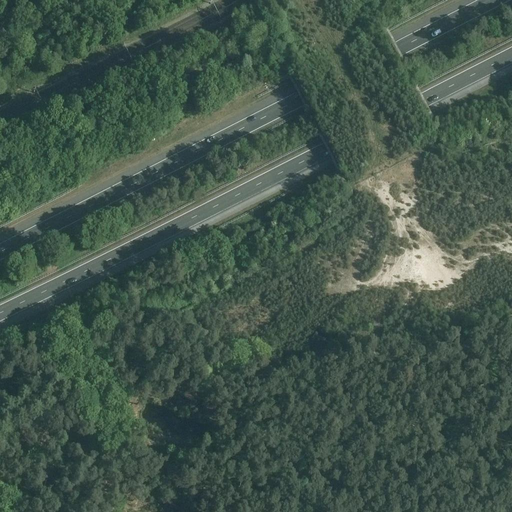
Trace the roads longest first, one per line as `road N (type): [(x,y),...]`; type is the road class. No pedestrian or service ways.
road 1 (motorway): [(0,315),(511,58)]
road 2 (motorway): [(491,0),(0,250)]
